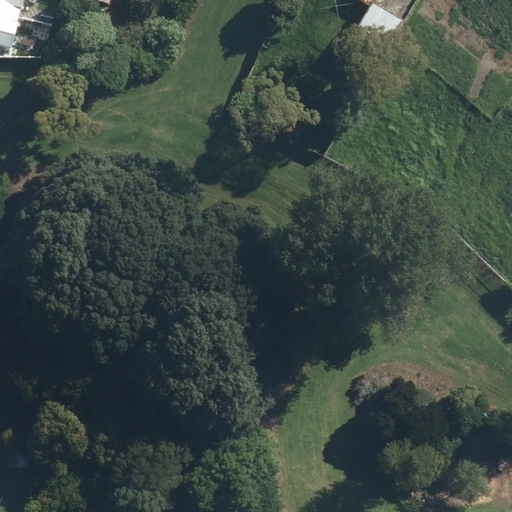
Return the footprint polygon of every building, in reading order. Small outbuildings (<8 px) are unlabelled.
[(0,0),(0,48),(13,51),(26,0),(0,0)] [(387,14),(362,0),(303,0),(300,6),(367,47),(387,14)] [(507,18),(477,0),(425,0),(420,10),(487,51),(507,18)] [(358,59),(291,19),(271,51),(338,92),(358,59)] [(476,70),(409,29),(389,62),(456,103),(476,70)] [(333,103),(265,63),(246,95),(313,136),(333,103)] [(447,115),(380,74),(360,107),(427,148),(447,115)] [(422,159),(355,118),(335,151),(402,191),(422,159)]
